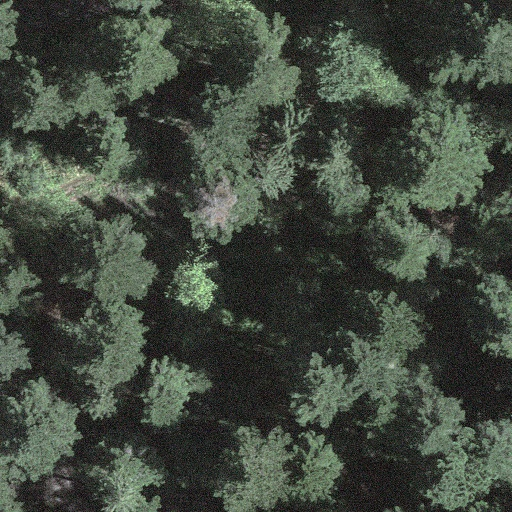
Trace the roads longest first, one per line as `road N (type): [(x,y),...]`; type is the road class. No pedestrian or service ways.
road 1 (track): [(0,32),(108,0),(511,1)]
road 2 (track): [(188,511),(148,496),(0,477)]
